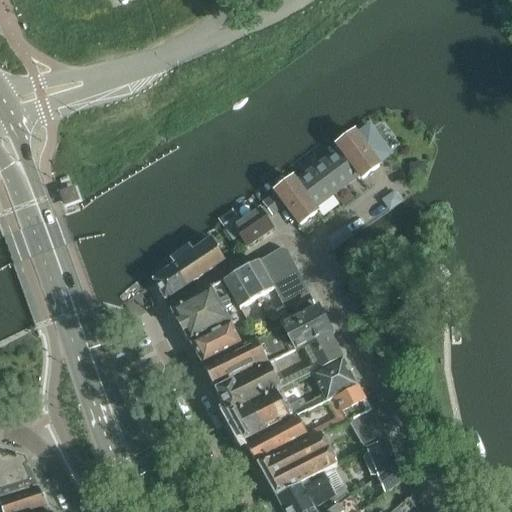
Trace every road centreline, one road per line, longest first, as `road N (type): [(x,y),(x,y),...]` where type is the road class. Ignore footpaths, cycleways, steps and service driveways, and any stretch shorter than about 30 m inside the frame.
road 1 (residential): [(455,511),(399,407),(366,373),(302,252),(277,237)]
road 2 (unclassified): [(7,111),(177,57),(300,0)]
road 3 (secondary): [(26,187),(114,424)]
road 4 (residential): [(157,313),(153,334),(163,354),(259,511)]
road 5 (residential): [(157,313),(277,237)]
road 6 (residential): [(0,425),(47,455),(83,511)]
